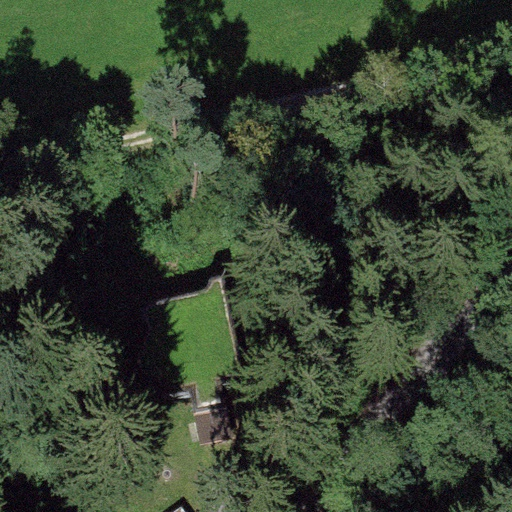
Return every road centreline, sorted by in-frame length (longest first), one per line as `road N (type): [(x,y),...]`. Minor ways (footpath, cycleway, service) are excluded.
road 1 (track): [(511,65),(0,188)]
road 2 (track): [(511,285),(309,511)]
